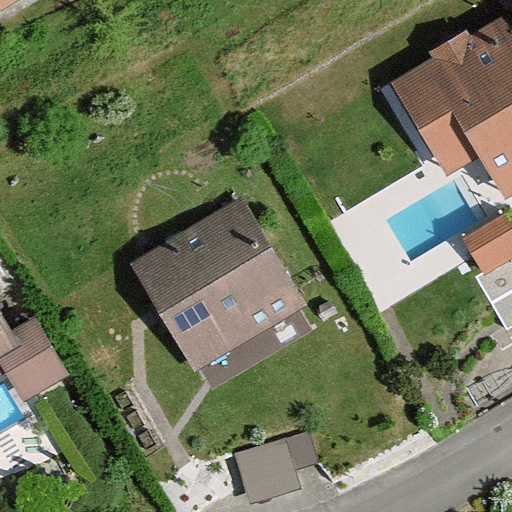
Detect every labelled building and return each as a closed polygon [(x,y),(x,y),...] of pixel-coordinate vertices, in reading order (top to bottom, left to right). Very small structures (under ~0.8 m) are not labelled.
[(433,68),(392,91),(435,174),(462,158),(490,203),(511,189),(511,34),(509,29),(473,49),(467,38),(428,60),(433,68)] [(248,204),(136,273),(184,351),(229,323),(240,341),(307,300),(248,204)] [(489,222),(466,234),(485,270),(511,255),(511,230),(503,214),(489,222)] [(40,391),(63,378),(36,329),(15,341),(0,313),(0,365),(20,354),(40,391)] [(369,392),(339,410),(357,440),(387,422),(369,392)] [(314,435),(290,441),(298,471),(322,465),(314,435)] [(8,505),(22,511),(68,511),(81,485),(31,460),(8,505)]
